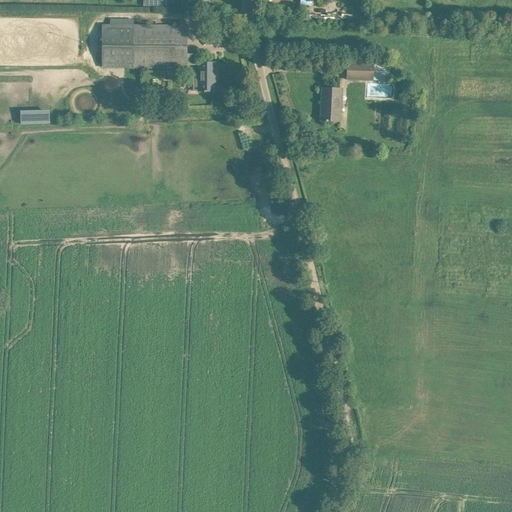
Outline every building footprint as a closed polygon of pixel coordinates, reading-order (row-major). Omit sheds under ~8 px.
[(187,26),(177,26),(103,25),(102,67),(187,68),(187,65),(196,65),(196,54),(187,54),(187,26)] [(347,61),(346,78),(372,79),(373,62),(347,61)] [(193,73),(193,91),(199,91),(204,91),(204,92),(207,92),(207,91),(213,91),(213,83),(212,83),(212,77),(215,77),(215,63),(199,63),(199,73),(193,73)] [(321,120),(331,121),(340,121),(340,103),(337,103),(338,89),(332,89),(322,88),(321,120)] [(22,123),(52,123),(51,109),(22,110),(22,123)] [(237,127),(241,144),(253,141),(250,125),(237,127)] [(260,182),(259,154),(247,155),(248,182),(260,182)]
